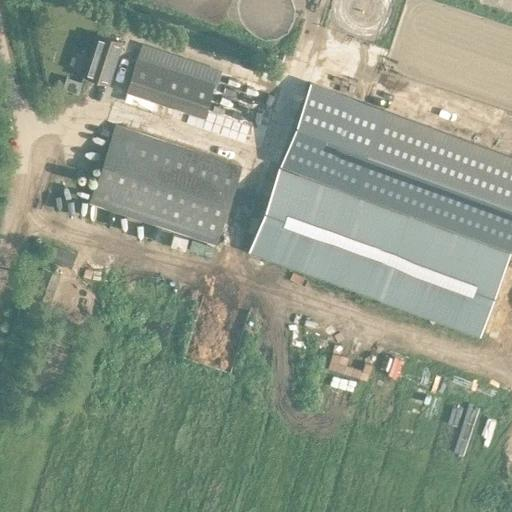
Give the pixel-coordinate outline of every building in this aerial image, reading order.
[(116,28),(118,23),(120,16),(97,9),(93,21),(107,25),(116,28)] [(96,34),(82,76),(106,84),(120,42),(96,34)] [(201,114),(210,84),(227,89),(211,138),(257,153),(278,89),(140,45),(136,60),(127,90),(154,99),(150,110),(192,123),(196,112),(201,114)] [(109,93),(124,98),(135,61),(120,56),(109,93)] [(78,91),(81,81),(66,77),(63,87),(78,91)] [(511,158),(307,84),(277,165),(297,173),(511,251),(511,158)] [(215,244),(227,206),(240,168),(113,126),(88,202),(215,244)] [(277,165),(246,251),(268,259),(480,336),(511,254),(296,176),(297,173),(277,165)] [(43,259),(63,266),(69,268),(74,254),(48,245),(43,259)] [(58,274),(40,267),(28,303),(46,309),(58,274)] [(397,379),(406,361),(393,354),(384,372),(397,379)] [(413,434),(426,391),(414,387),(401,431),(413,434)] [(382,425),(385,402),(370,400),(367,423),(382,425)]
